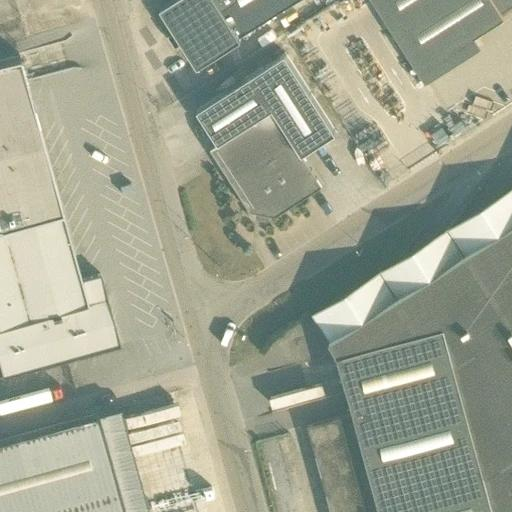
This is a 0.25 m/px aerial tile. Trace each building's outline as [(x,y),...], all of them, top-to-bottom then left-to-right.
[(240,34),(294,0),(170,0),(161,6),(174,27),(173,28),(175,31),(168,35),(176,47),(182,42),(184,46),(185,45),(198,66),(242,38),(240,34)] [(511,0),(372,0),(426,81),(427,81),(420,71),(505,17),(502,12),(511,5),(511,0)] [(219,142),(211,148),(250,210),(276,215),(323,185),(303,152),(336,131),(284,52),(197,110),(219,142)] [(21,67),(0,72),(0,230),(63,211),(21,67)] [(81,279),(63,211),(0,230),(0,365),(4,380),(120,345),(100,274),(81,279)] [(511,511),(511,223),(330,340),(338,353),(342,366),(305,376),(314,409),(320,407),(338,402),(341,416),(308,425),(331,511),(511,511)] [(0,511),(125,511),(98,414),(0,441),(0,511)]
